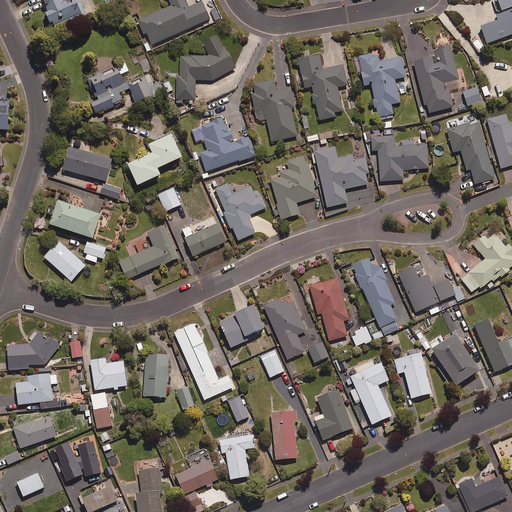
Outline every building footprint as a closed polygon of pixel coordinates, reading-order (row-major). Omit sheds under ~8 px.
[(43,0),(49,14),(47,15),(52,24),(53,23),(56,30),(94,13),(87,0),(43,0)] [(169,0),(172,8),(139,22),(145,36),(148,35),(153,46),(211,21),(203,3),(190,9),(185,0),(169,0)] [(511,0),(496,0),(502,16),(496,19),(498,23),(480,30),(487,46),(511,36),(511,0)] [(237,70),(220,37),(206,44),(208,58),(181,57),(181,77),(179,77),(178,104),(184,105),(184,101),(196,101),(196,81),(214,82),(237,70)] [(461,91),(450,47),(436,50),(439,65),(433,67),(432,60),(414,64),(427,116),(453,109),(450,94),(461,91)] [(377,55),(359,58),(363,88),(372,86),(377,119),(393,117),(391,106),(399,105),(395,81),(405,79),(402,60),(378,63),(377,55)] [(322,71),(320,58),(298,62),(303,90),(311,89),(314,105),(316,105),(319,122),(335,119),(334,114),(342,113),(338,89),(346,87),(343,68),(322,71)] [(126,86),(118,68),(89,80),(97,102),(93,104),(97,115),(117,107),(116,105),(124,102),(121,94),(131,90),(137,106),(154,99),(148,84),(152,83),(149,77),(126,86)] [(298,139),(291,110),(297,109),(292,87),(277,90),(274,80),(253,85),(255,95),(252,96),(258,123),(267,122),(272,145),(298,139)] [(477,89),(463,94),(468,108),(482,103),(477,89)] [(0,131),(11,132),(12,105),(0,104),(0,131)] [(511,133),(507,116),(487,122),(500,171),(511,167),(511,133)] [(233,145),(224,120),(203,127),(207,140),(205,140),(209,152),(201,155),(207,173),(256,156),(250,139),(233,145)] [(494,181),(478,125),(448,133),(454,154),(461,152),(466,172),(471,171),(475,186),(494,181)] [(319,141),(317,135),(307,138),(308,144),(319,141)] [(184,160),(173,137),(150,147),(155,156),(130,167),(140,188),(163,178),(160,171),(184,160)] [(394,149),(393,138),(371,139),(372,153),(378,152),(380,184),(404,182),(403,172),(429,170),(427,146),(394,149)] [(113,161),(70,149),(64,172),(107,183),(113,161)] [(337,161),(334,149),(314,153),(327,209),(348,205),(344,191),(368,186),(365,175),(368,174),(365,160),(352,163),(351,158),(337,161)] [(316,199),(305,159),(287,164),(289,171),(279,174),(281,179),(270,182),(282,222),(299,217),(296,205),(316,199)] [(123,191),(105,185),(102,195),(119,201),(123,191)] [(235,196),(230,185),(217,190),(227,213),(225,214),(232,230),(234,230),(239,242),(256,235),(248,218),(267,209),(262,197),(257,199),(252,188),(235,196)] [(182,206),(174,190),(160,196),(168,213),(182,206)] [(103,218),(60,203),(52,227),(95,242),(103,218)] [(227,244),(219,225),(194,236),(191,228),(183,231),(190,245),(181,249),(187,262),(227,244)] [(180,260),(167,228),(149,235),(155,249),(121,262),(128,281),(180,260)] [(505,248),(494,235),(487,241),(484,237),(473,246),(485,261),(462,281),(472,293),(479,288),(481,291),(491,282),(494,285),(511,270),(511,250),(508,246),(505,248)] [(87,268),(60,243),(45,259),(73,284),(87,268)] [(107,249),(88,243),(85,254),(104,260),(107,249)] [(391,307),(397,305),(386,281),(388,281),(382,267),(379,269),(374,259),(355,268),(358,275),(356,276),(362,291),(364,290),(381,329),(398,322),(391,307)] [(418,282),(413,270),(399,276),(416,315),(455,298),(448,282),(432,289),(428,278),(418,282)] [(311,288),(322,285),(320,276),(302,281),(305,292),(312,290),(311,288)] [(311,288),(312,290),(319,316),(323,315),(330,343),(348,338),(344,323),(351,321),(339,280),(322,285),(311,288)] [(284,309),(281,301),(265,307),(289,361),(306,354),(298,337),(308,333),(295,304),(284,309)] [(237,318),(247,341),(267,332),(256,309),(237,318)] [(247,341),(237,318),(221,325),(233,350),(248,342),(247,341)] [(398,322),(381,329),(382,332),(384,337),(401,330),(398,322)] [(511,366),(511,341),(498,347),(488,322),(475,328),(494,374),(511,366)] [(220,381),(195,326),(176,334),(205,402),(235,389),(230,377),(220,381)] [(368,329),(356,333),(357,336),(353,338),(357,347),(372,342),(368,329)] [(384,337),(382,332),(373,336),(375,342),(384,337)] [(50,342),(40,334),(31,347),(9,347),(10,371),(29,370),(31,367),(46,366),(61,347),(52,339),(50,342)] [(479,375),(455,338),(431,354),(455,390),(479,375)] [(83,358),(81,343),(72,344),(73,359),(83,358)] [(323,345),(309,351),(315,364),(329,358),(323,345)] [(402,358),(400,349),(385,353),(387,362),(402,358)] [(285,373),(276,351),(261,357),(271,379),(285,373)] [(433,395),(422,355),(396,362),(399,375),(406,373),(413,401),(433,395)] [(170,358),(147,356),(145,398),(167,399),(170,358)] [(108,366),(107,360),(92,363),(96,392),(129,388),(125,363),(108,366)] [(391,382),(383,365),(352,378),(373,427),(393,418),(379,387),(391,382)] [(59,386),(58,376),(29,378),(30,383),(18,384),(19,406),(41,404),(41,410),(67,408),(67,400),(53,402),(52,386),(59,386)] [(189,387),(177,392),(184,412),(197,407),(189,387)] [(354,431),(339,392),(318,400),(325,416),(316,419),(324,442),(354,431)] [(249,419),(241,398),(229,403),(238,424),(249,419)] [(113,427),(110,410),(95,412),(98,430),(113,427)] [(298,423),(297,413),(273,415),(277,462),(298,460),(295,424),(298,423)] [(21,450),(58,438),(54,428),(50,430),(46,420),(15,430),(21,450)] [(256,449),(254,436),(221,442),(223,455),(227,454),(232,481),(251,478),(246,451),(256,449)] [(64,455),(59,444),(48,448),(61,476),(81,467),(74,451),(64,455)] [(207,486),(208,489),(216,486),(215,483),(221,481),(207,449),(187,458),(193,470),(177,477),(186,496),(207,486)] [(23,460),(19,453),(6,459),(9,466),(23,460)] [(50,459),(48,454),(36,458),(39,464),(50,459)] [(107,470),(104,463),(91,468),(94,475),(107,470)] [(163,511),(160,471),(141,472),(143,496),(139,497),(139,511),(163,511)] [(45,489),(39,474),(18,483),(25,498),(45,489)] [(508,495),(499,476),(475,486),(472,478),(458,483),(471,511),(508,495)] [(88,511),(106,511),(120,506),(113,490),(85,503),(88,511)] [(202,511),(205,511),(197,493),(185,499),(190,511),(202,511)] [(511,511),(511,501),(499,508),(500,511),(511,511)] [(405,511),(401,503),(382,511),(405,511)]
